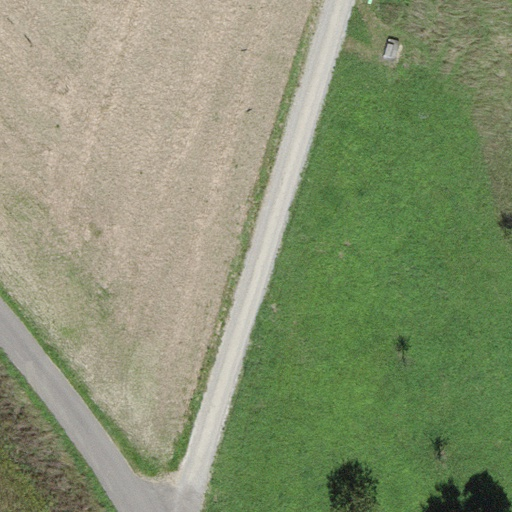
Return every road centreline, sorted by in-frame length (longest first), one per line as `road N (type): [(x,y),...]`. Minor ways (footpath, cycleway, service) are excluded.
road 1 (track): [(180,511),(348,0)]
road 2 (unclassified): [(0,331),(129,511)]
